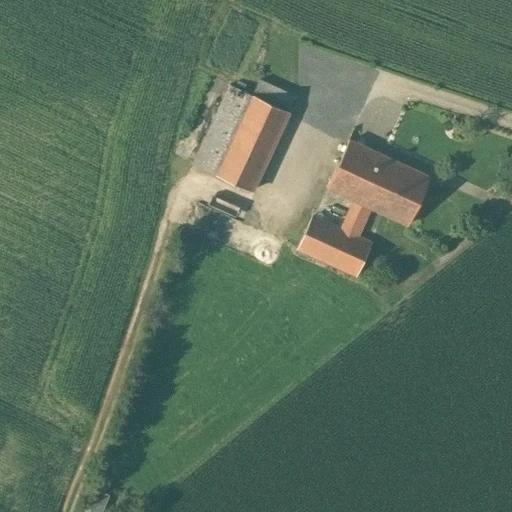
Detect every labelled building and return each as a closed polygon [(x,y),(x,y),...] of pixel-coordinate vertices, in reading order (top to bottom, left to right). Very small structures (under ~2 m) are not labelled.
[(252,95),(288,112),(295,96),(259,80),(252,95)] [(192,163),(251,190),(288,112),(252,95),(228,84),(192,163)] [(327,188),(354,200),(370,207),(407,224),(429,177),(349,140),(327,188)] [(341,229),(312,216),(297,249),(356,275),(371,243),(356,236),(370,207),(354,200),(341,229)] [(191,252),(194,244),(183,239),(179,247),(191,252)] [(101,511),(107,496),(94,491),(85,511),(101,511)]
